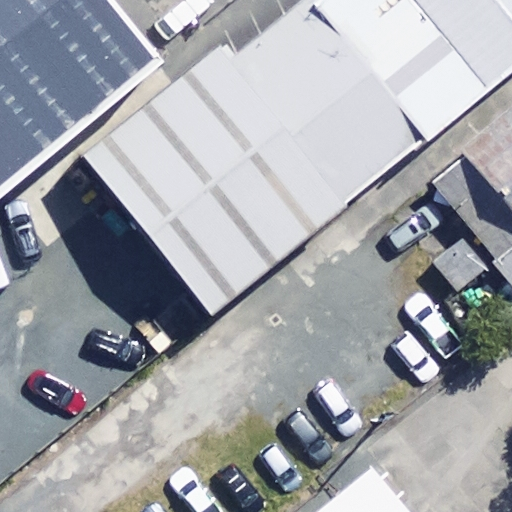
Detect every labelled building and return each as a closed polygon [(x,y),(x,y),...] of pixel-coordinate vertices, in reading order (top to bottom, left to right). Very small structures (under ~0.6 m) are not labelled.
[(99,0),(0,0),(0,186),(151,63),(99,0)] [(511,70),(511,0),(309,0),(308,1),(423,143),(511,70)] [(205,317),(423,143),(308,1),(233,62),(214,39),(72,152),(205,317)] [(511,108),(426,182),(511,281),(511,108)] [(402,511),(367,469),(314,511),(402,511)]
